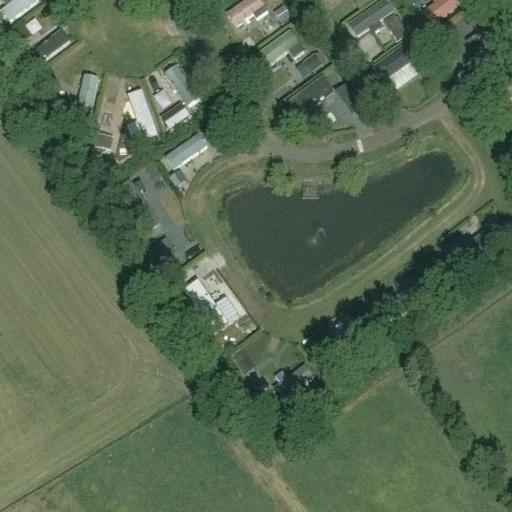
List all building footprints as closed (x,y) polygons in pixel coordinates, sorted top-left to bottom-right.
[(12,19),(38,0),(5,0),(0,3),(12,19)] [(264,0),(238,0),(228,7),(240,23),(267,3),(264,0)] [(380,30),(395,23),(385,2),(354,18),(362,33),(377,25),(380,30)] [(44,24),(23,40),(29,48),(50,32),(44,24)] [(467,46),(453,28),(439,39),(463,70),(497,43),(488,30),(467,46)] [(298,41),(267,53),(270,62),(301,50),(298,41)] [(394,84),(421,71),(414,57),(387,70),(394,84)] [(86,74),(80,109),(94,112),(100,76),(86,74)] [(142,84),(127,89),(140,127),(155,122),(142,84)] [(185,163),(210,147),(203,134),(177,150),(185,163)] [(137,206),(164,243),(176,235),(149,197),(137,206)] [(298,390),(317,380),(308,363),(289,372),(298,390)]
